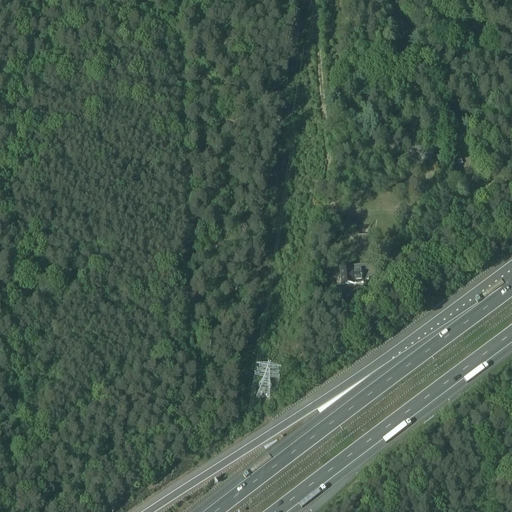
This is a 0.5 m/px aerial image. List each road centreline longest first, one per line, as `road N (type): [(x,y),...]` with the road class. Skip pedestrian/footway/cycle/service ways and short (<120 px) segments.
road 1 (motorway): [(507,287),(405,344),(150,511)]
road 2 (motorway): [(507,287),(209,511)]
road 3 (motorway): [(283,511),(511,338)]
